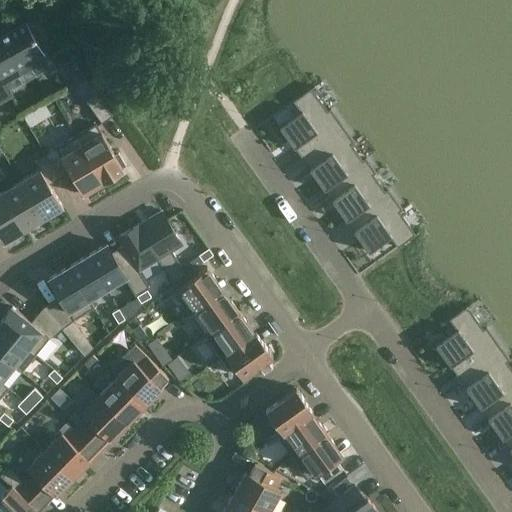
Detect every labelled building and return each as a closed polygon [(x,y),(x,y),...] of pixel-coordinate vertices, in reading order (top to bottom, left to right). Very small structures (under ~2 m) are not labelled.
[(30,68),(45,59),(25,22),(0,35),(0,100),(12,94),(1,76),(27,62),(30,68)] [(300,111),(279,126),(301,157),(343,127),(330,108),(326,110),(310,87),(292,100),(300,111)] [(95,92),(85,99),(101,122),(111,115),(95,92)] [(75,135),(103,181),(123,169),(122,167),(125,165),(118,152),(114,154),(95,122),(75,135)] [(343,127),(301,157),(323,188),(365,158),(365,157),(361,159),(350,143),(353,141),(343,127)] [(83,193),(103,181),(75,135),(44,153),(59,177),(69,171),(83,193)] [(48,183),(59,177),(44,153),(34,159),(39,168),(20,180),(42,217),(62,206),(48,183)] [(365,158),(323,188),(345,219),(387,189),(387,188),(383,190),(372,174),(375,172),(365,158)] [(0,191),(23,229),(42,217),(20,180),(0,191)] [(387,189),(345,219),(368,251),(389,236),(397,246),(414,233),(398,211),(401,208),(387,189)] [(0,236),(3,241),(23,229),(0,191),(0,236)] [(160,209),(137,223),(158,257),(157,258),(171,282),(185,272),(171,249),(181,244),(160,209)] [(111,250),(110,251),(125,276),(124,277),(135,295),(149,286),(138,269),(157,258),(158,257),(137,223),(117,235),(122,244),(111,250)] [(106,242),(86,254),(106,287),(124,277),(125,276),(110,251),(111,250),(106,242)] [(208,247),(198,254),(202,260),(212,253),(208,247)] [(86,254),(68,265),(88,298),(106,287),(86,254)] [(60,295),(43,306),(61,327),(73,318),(93,306),(88,298),(68,265),(48,277),(60,295)] [(206,265),(172,290),(188,312),(222,288),(206,265)] [(222,288),(188,312),(204,334),(238,310),(222,288)] [(146,289),(136,295),(140,302),(150,295),(146,289)] [(11,305),(0,319),(0,324),(35,353),(49,336),(61,327),(43,306),(30,321),(11,305)] [(456,329),(434,344),(457,375),(499,345),(485,326),(482,328),(466,305),(448,318),(456,329)] [(118,307),(111,311),(117,322),(124,318),(118,307)] [(238,310),(204,334),(220,356),(254,332),(253,331),(238,310)] [(0,324),(0,352),(14,364),(13,365),(20,371),(35,353),(0,324)] [(254,332),(220,356),(228,368),(233,363),(242,375),(272,353),(255,330),(253,331),(254,332)] [(144,404),(161,387),(157,383),(165,374),(134,343),(120,358),(127,365),(115,376),(144,404)] [(499,345),(457,375),(479,406),(511,382),(511,369),(506,361),(509,359),(499,345)] [(0,352),(0,380),(13,365),(14,364),(0,352)] [(89,368),(97,359),(92,353),(83,362),(89,368)] [(177,356),(166,364),(178,381),(189,373),(177,356)] [(53,368),(47,373),(56,382),(61,376),(53,368)] [(127,421),(144,404),(115,376),(98,393),(127,421)] [(511,382),(479,406),(501,437),(511,429),(511,382)] [(295,386),(265,407),(273,419),(267,423),(276,434),(310,410),(312,409),(295,386)] [(33,387),(25,395),(34,404),(42,395),(33,387)] [(109,439),(127,421),(98,393),(81,411),(85,415),(76,423),(97,443),(105,435),(109,439)] [(25,395),(17,404),(25,412),(34,404),(25,395)] [(310,410),(276,434),(291,456),(326,431),(310,410)] [(3,411),(0,414),(0,418),(7,425),(12,419),(3,411)] [(43,449),(72,477),(89,459),(85,455),(94,447),(73,427),(65,435),(61,431),(43,449)] [(511,429),(501,437),(511,452),(511,429)] [(326,431),(291,456),(300,469),(308,463),(315,473),(342,454),(326,431)] [(22,478),(43,498),(50,490),(55,495),(72,477),(43,449),(26,467),(30,470),(22,478)] [(233,491),(268,511),(280,489),(275,487),(281,476),(256,462),(250,473),(245,470),(233,491)] [(37,511),(39,511),(35,506),(43,498),(22,478),(8,465),(0,472),(0,475),(9,484),(0,493),(0,511),(37,511)] [(378,511),(366,495),(364,497),(354,484),(317,511),(318,511),(378,511)] [(267,511),(268,511),(233,491),(221,511),(267,511)]
